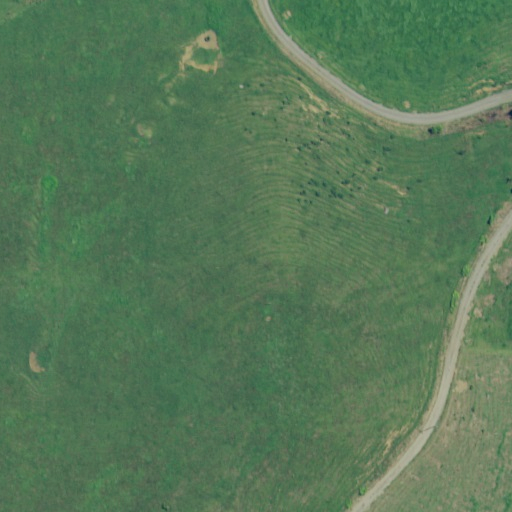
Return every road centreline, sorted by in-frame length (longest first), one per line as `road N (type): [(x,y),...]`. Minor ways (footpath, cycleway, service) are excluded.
road 1 (track): [(342,511),(425,423),(511,236)]
road 2 (track): [(511,103),(356,116),(288,37),(283,0)]
